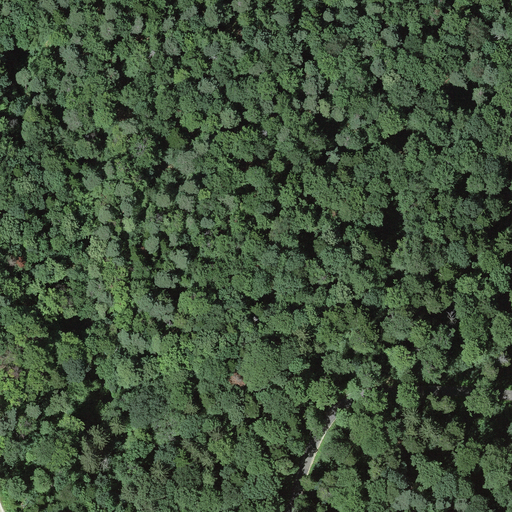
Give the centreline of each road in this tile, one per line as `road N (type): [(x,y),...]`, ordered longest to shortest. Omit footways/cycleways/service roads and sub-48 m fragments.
road 1 (unclassified): [(511,395),(440,390),(347,400),(317,436),(291,511)]
road 2 (track): [(0,70),(19,79),(65,28),(175,0)]
